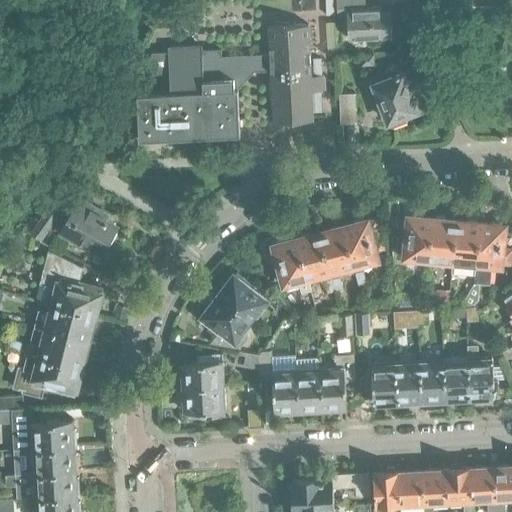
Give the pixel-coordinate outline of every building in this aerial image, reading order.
[(325,0),(326,14),(334,14),(333,0),(325,0)] [(363,0),(337,0),(338,13),(348,12),(349,38),(391,34),(390,10),(383,11),(383,2),(364,3),(363,0)] [(179,21),(200,20),(199,3),(179,3),(179,21)] [(468,4),(450,4),(450,14),(468,13),(468,4)] [(169,91),(137,93),(139,135),(138,135),(138,139),(240,134),(238,88),(237,82),(248,71),(254,70),(266,70),(266,65),(270,65),(273,121),(313,119),(312,104),(311,91),(324,90),(323,75),(311,76),(310,72),(308,23),(268,25),(269,52),(221,55),(221,47),(202,48),(201,43),(167,45),(167,50),(150,51),(151,72),(168,72),(169,91)] [(361,66),(375,65),(374,52),(360,53),(361,66)] [(314,74),(322,74),(321,57),(313,58),(314,74)] [(389,78),(374,84),(388,121),(389,120),(392,126),(395,125),(407,120),(405,116),(404,114),(416,109),(412,99),(405,82),(407,81),(404,73),(402,73),(401,73),(397,63),(385,68),(385,69),(388,74),(389,78)] [(313,91),(314,111),(322,111),(321,91),(313,91)] [(356,122),(355,92),(339,93),(340,112),(334,112),(335,120),(340,120),(340,123),(356,122)] [(82,199),(64,231),(102,254),(109,241),(110,241),(110,240),(114,233),(115,232),(116,231),(114,230),(116,226),(97,216),(101,210),(98,208),(90,204),(89,204),(82,199)] [(48,207),(30,232),(41,240),(59,214),(48,207)] [(403,217),(402,229),(407,229),(405,254),(430,256),(433,218),(423,217),(420,214),(413,213),(410,215),(408,215),(408,218),(403,217)] [(433,218),(430,256),(454,258),(457,220),(446,219),(444,216),(437,215),(433,218)] [(353,223),(345,225),(355,263),(377,257),(375,249),(380,248),(373,221),(367,222),(367,219),(365,220),(362,218),(355,219),(353,223)] [(457,220),(454,258),(477,259),(479,222),(476,219),(469,218),(466,221),(457,220)] [(477,259),(475,280),(489,281),(491,260),(510,262),(511,249),(502,248),(504,224),(502,224),(500,221),(493,220),(490,223),(479,222),(477,259)] [(330,229),(321,231),(331,269),(355,263),(345,225),(342,226),(339,224),(332,225),(330,229)] [(298,237),(297,237),(307,275),(331,269),(321,231),(311,234),(307,232),(300,234),(298,237)] [(405,248),(406,237),(397,236),(396,247),(405,248)] [(274,246),(265,248),(268,260),(277,257),(284,281),(297,278),(301,292),(311,290),(307,275),(297,237),(288,240),(284,238),(277,240),(275,243),(274,244),(274,246)] [(48,249),(39,282),(44,283),(39,301),(45,302),(94,315),(100,289),(78,283),(82,266),(48,249)] [(451,266),(450,277),(451,277),(450,280),(458,281),(458,278),(459,266),(451,266)] [(239,268),(220,292),(252,318),(267,300),(253,289),(258,283),(239,268)] [(363,270),(355,272),(358,284),(366,282),(363,270)] [(340,276),(332,278),(335,290),(343,288),(340,276)] [(332,278),(324,281),(327,292),(335,290),(332,278)] [(437,288),(437,300),(449,301),(450,289),(437,288)] [(511,288),(501,296),(511,312),(511,288)] [(252,318),(220,292),(201,317),(218,331),(210,342),(211,343),(239,347),(248,335),(242,331),(252,318)] [(403,292),(397,292),(398,306),(408,306),(407,295),(403,292)] [(478,299),(474,304),(478,310),(488,302),(481,293),(479,293),(478,299)] [(276,310),(285,303),(278,294),(269,301),(276,310)] [(478,299),(478,294),(466,295),(461,304),(473,303),(478,299)] [(38,307),(33,326),(88,340),(94,315),(45,302),(43,308),(38,307)] [(466,304),(454,304),(454,317),(466,317),(466,304)] [(474,305),(466,306),(467,321),(478,320),(478,312),(474,305)] [(417,309),(407,310),(408,326),(418,326),(417,322),(417,309)] [(427,309),(417,309),(417,322),(428,321),(427,309)] [(371,334),(369,311),(367,311),(367,312),(357,312),(356,311),(354,311),(356,335),(358,335),(358,334),(368,333),(368,334),(371,334)] [(353,334),(352,313),(338,314),(339,335),(353,334)] [(33,326),(28,344),(33,345),(32,351),(82,364),(88,340),(33,326)] [(9,335),(7,344),(21,347),(23,339),(9,335)] [(476,342),(467,343),(467,359),(468,396),(481,395),(482,397),(490,397),(491,394),(494,394),(494,393),(498,393),(497,374),(495,375),(494,358),(477,358),(476,342)] [(511,345),(506,349),(502,343),(498,346),(506,359),(511,358),(511,345)] [(20,363),(14,386),(40,392),(42,384),(57,387),(57,385),(75,390),(82,364),(32,351),(27,350),(23,364),(20,363)] [(196,359),(187,359),(187,386),(228,384),(227,358),(224,358),(224,350),(195,351),(196,359)] [(261,351),(259,354),(259,368),(260,371),(260,373),(272,373),(272,369),(271,350),(261,351)] [(246,352),(244,366),(259,368),(259,354),(246,352)] [(337,365),(323,366),(325,406),(349,405),(348,378),(358,378),(356,352),(336,353),(337,365)] [(322,354),(298,356),(299,368),(301,407),(325,406),(323,366),(322,354)] [(467,359),(444,360),(445,397),(457,396),(458,399),(466,398),(467,396),(468,396),(467,359)] [(444,360),(420,361),(422,398),(433,398),(434,400),(442,400),(443,397),(445,397),(444,360)] [(420,361),(397,362),(398,400),(401,399),(402,402),(410,401),(411,399),(422,398),(420,361)] [(374,386),(369,386),(370,400),(373,400),(373,401),(377,401),(378,403),(386,403),(387,400),(398,400),(397,362),(373,363),(374,386)] [(299,368),(275,369),(277,409),(301,407),(299,368)] [(260,382),(248,382),(248,391),(260,390),(260,382)] [(228,384),(187,386),(188,408),(207,408),(207,411),(223,411),(223,407),(229,406),(228,384)] [(22,394),(0,395),(0,409),(13,409),(14,409),(23,409),(22,394)] [(23,409),(14,409),(15,422),(15,447),(16,449),(51,448),(53,446),(61,445),(63,447),(73,447),(72,443),(75,443),(75,442),(75,430),(72,430),(71,418),(59,419),(59,417),(55,418),(55,419),(43,420),(43,408),(23,409)] [(13,409),(0,409),(0,422),(15,422),(14,409),(13,409)] [(51,448),(16,449),(17,473),(17,474),(52,473),(54,471),(62,470),(64,472),(74,472),(74,467),(77,467),(77,466),(77,463),(76,454),(73,454),(73,447),(63,447),(61,445),(53,446),(51,448)] [(449,467),(446,467),(448,501),(463,501),(464,511),(471,511),(471,500),(469,466),(459,466),(457,463),(451,463),(449,467)] [(511,463),(494,464),(496,511),(504,511),(504,498),(511,497),(511,463)] [(496,511),(494,464),(469,466),(471,500),(487,499),(487,511),(496,511)] [(385,470),(373,471),(375,511),(385,511),(385,505),(391,505),(401,504),(399,470),(395,470),(393,467),(387,467),(385,470)] [(446,467),(421,468),(423,511),(432,511),(432,502),(448,501),(446,467)] [(423,511),(421,468),(399,470),(401,504),(414,503),(414,511),(423,511)] [(17,473),(5,473),(6,485),(16,485),(17,496),(29,496),(29,497),(54,496),(55,494),(63,494),(65,496),(75,495),(75,491),(78,491),(78,490),(77,478),(74,478),(74,472),(64,472),(62,470),(54,471),(52,473),(17,474),(17,473)] [(295,483),(291,483),(292,509),(295,509),(334,506),(333,485),(356,484),(356,493),(369,493),(368,471),(332,473),(332,477),(320,478),(320,475),(294,476),(295,483)] [(54,496),(29,497),(29,506),(33,506),(33,511),(79,511),(79,502),(76,502),(75,495),(65,496),(63,494),(55,494),(54,496)] [(0,497),(0,508),(13,507),(13,497),(12,497),(0,497)]
